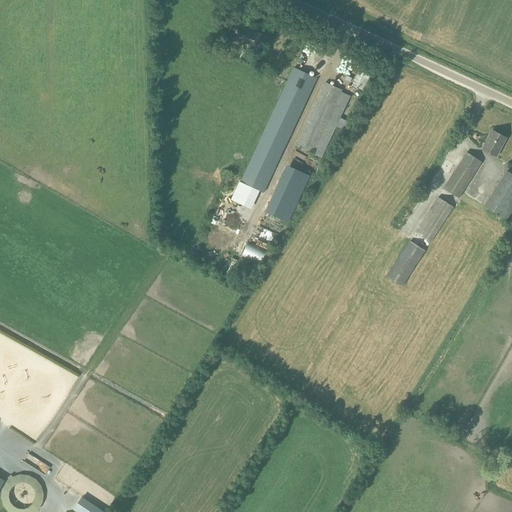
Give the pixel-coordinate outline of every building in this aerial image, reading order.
[(256,50),(264,33),(242,23),(242,22),(234,18),(228,32),(237,36),(235,40),(256,50)] [(319,52),(326,55),(329,48),(322,45),(319,52)] [(263,193),(315,78),(295,68),(241,182),(263,193)] [(343,129),(346,121),(340,118),(350,96),(341,92),(342,90),(325,82),(296,146),(322,158),(336,126),(341,128),(343,129)] [(496,156),(506,138),(492,131),(483,149),(496,156)] [(460,200),(478,160),(460,152),(442,192),(460,200)] [(309,176),(285,165),(264,212),(288,223),(309,176)] [(506,221),(511,211),(511,181),(493,213),(506,221)] [(428,244),(451,208),(435,197),(412,234),(428,244)] [(400,286),(421,251),(408,243),(387,278),(400,286)] [(468,250),(477,257),(480,253),(471,246),(468,250)] [(54,479),(37,511),(59,511),(64,503),(75,509),(83,494),(54,479)] [(26,497),(15,486),(10,491),(20,502),(26,497)]
